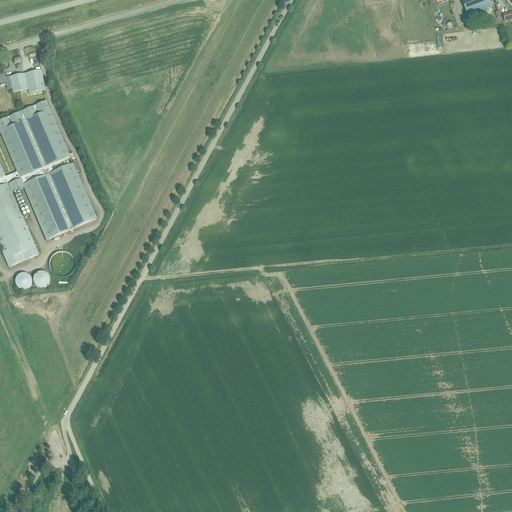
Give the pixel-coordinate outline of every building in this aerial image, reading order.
[(461,0),(463,5),(467,17),(492,8),(488,0),(461,0)] [(511,20),(511,15),(511,13),(503,15),(505,22),(505,23),(507,22),(511,20)] [(41,71),(10,77),(5,78),(4,75),(4,73),(3,74),(2,71),(0,71),(0,82),(1,86),(5,85),(7,90),(12,89),(13,93),(28,90),(29,94),(45,91),(41,71)] [(0,121),(0,132),(16,170),(17,173),(5,178),(4,175),(0,165),(0,247),(9,268),(39,256),(12,194),(24,189),(46,242),(97,220),(73,164),(69,166),(67,161),(70,160),(72,160),(74,159),(72,154),(69,156),(46,102),(0,121)] [(40,273),(39,273),(37,274),(36,274),(35,276),(34,277),(33,278),(33,280),(33,282),(33,283),(34,285),(35,286),(36,287),(37,288),(38,289),(40,289),(42,289),(43,289),(45,289),(46,288),(47,287),(48,286),(49,284),(50,283),(50,281),(50,280),(49,278),(49,277),(48,275),(46,274),(45,273),(44,273),(42,273),(40,273)] [(22,274),(21,275),(19,275),(18,276),(17,277),(16,279),(15,280),(15,282),(15,283),(15,285),(16,287),(17,288),(18,289),(19,290),(20,291),(22,291),(24,291),(25,291),(27,291),(28,290),(29,289),(30,288),(31,286),(32,285),(32,283),(32,281),(31,280),(31,278),(30,277),(29,276),(27,275),(26,275),(24,274),(22,274)]
